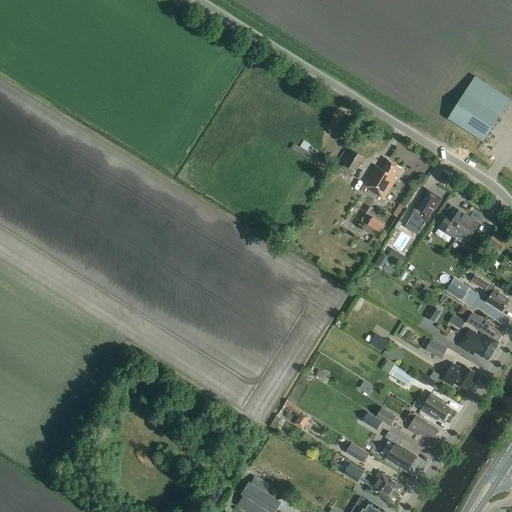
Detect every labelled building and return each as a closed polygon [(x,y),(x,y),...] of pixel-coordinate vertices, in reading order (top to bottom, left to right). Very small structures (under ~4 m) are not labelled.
[(489,141),(492,136),(489,134),(502,113),(467,91),(448,120),(483,143),(486,139),(489,141)] [(300,151),(313,158),(317,151),(311,148),(313,143),(306,139),(300,151)] [(349,149),(341,163),(354,171),(356,172),(363,161),(360,159),(362,157),(349,149)] [(395,178),(401,168),(388,161),(383,170),(377,166),(364,186),(384,198),(396,178),(395,178)] [(412,214),(405,225),(418,233),(440,199),(427,190),(416,208),(412,214)] [(401,204),(393,216),(397,218),(404,206),(401,204)] [(458,234),(469,217),(459,210),(453,219),(447,215),(439,228),(450,235),(453,231),(458,234)] [(371,223),(383,231),(389,222),(377,214),(371,223)] [(469,217),(458,234),(464,238),(461,243),(472,250),(480,237),(473,232),(479,224),(469,217)] [(511,244),(507,241),(494,233),(488,244),(501,252),(504,246),(511,251),(511,248),(511,244)] [(428,236),(425,241),(430,245),(433,240),(428,236)] [(403,265),(407,259),(393,250),(389,256),(403,265)] [(382,269),(389,259),(381,253),(374,264),(382,269)] [(464,259),(460,265),(468,270),(472,264),(464,259)] [(502,312),(510,300),(499,293),(500,292),(475,276),(471,283),(485,292),(483,294),(489,298),(486,302),(502,312)] [(462,301),(467,294),(451,284),(447,291),(462,301)] [(435,303),(431,315),(439,318),(443,306),(435,303)] [(466,304),(461,310),(467,314),(471,307),(466,304)] [(485,325),(483,324),(485,321),(473,313),(471,316),(467,323),(483,333),(482,334),(499,344),(500,343),(499,343),(504,335),(493,328),(494,327),(487,322),(485,325)] [(453,315),(449,321),(455,325),(459,319),(453,315)] [(499,344),(482,334),(480,337),(469,330),(459,346),(472,355),(474,352),(488,361),(499,344)] [(369,344),(382,352),(388,342),(376,334),(369,344)] [(441,359),(447,349),(431,341),(426,350),(441,359)] [(395,358),(404,355),(401,347),(392,351),(395,358)] [(443,380),(452,386),(454,383),(468,392),(479,374),(466,366),(464,368),(454,362),(443,380)] [(408,386),(413,377),(394,365),(389,374),(408,386)] [(419,379),(425,384),(429,377),(423,373),(419,379)] [(373,391),(376,384),(367,380),(364,387),(373,391)] [(444,421),(451,409),(442,403),(444,401),(432,394),(421,411),(437,421),(439,418),(444,421)] [(288,404),(303,413),(306,408),(292,399),(288,404)] [(391,427),(397,418),(382,408),(377,417),(391,427)] [(301,430),(309,418),(301,413),(293,425),(301,430)] [(416,416),(410,413),(405,421),(411,424),(408,430),(417,435),(418,433),(425,437),(426,435),(433,440),(439,431),(416,416)] [(277,415),(270,426),(279,431),(285,421),(277,416),(277,415)] [(411,471),(414,465),(412,464),(417,457),(405,448),(404,448),(400,446),(403,440),(389,432),(385,438),(396,444),(387,458),(387,459),(389,460),(408,472),(409,470),(411,471)] [(364,465),(370,455),(352,444),(346,454),(364,465)] [(348,473),(347,475),(357,481),(358,479),(362,473),(363,472),(354,465),(352,467),(348,473)] [(376,484),(398,497),(404,488),(378,472),(373,481),(376,484)] [(280,495),(255,479),(250,486),(248,484),(241,494),(244,496),(239,503),(253,511),(269,511),(272,511),(278,503),(276,502),(280,495)] [(394,505),(398,497),(376,484),(373,481),(368,489),(372,491),(379,496),(387,501),(387,500),(394,505)] [(320,491),(327,496),(325,499),(337,507),(345,494),(326,482),(320,491)] [(386,511),(372,503),(366,511),(386,511)]
